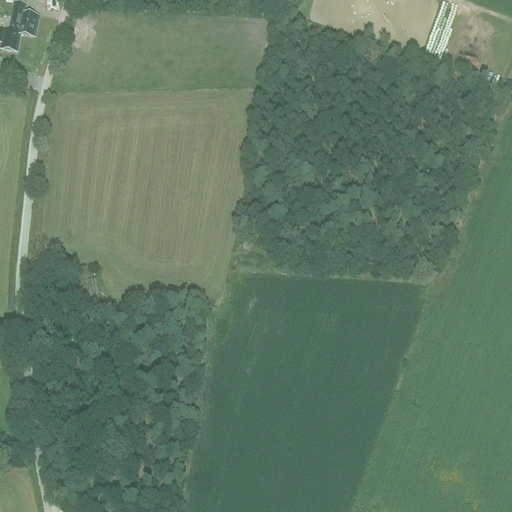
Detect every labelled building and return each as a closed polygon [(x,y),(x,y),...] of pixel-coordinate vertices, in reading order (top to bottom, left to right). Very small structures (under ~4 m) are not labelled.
[(13,19),(10,33),(18,34),(17,35),(21,35),(36,38),(40,18),(25,15),(26,6),(24,6),(25,3),(18,2),(17,5),(16,4),(13,19)] [(17,35),(18,34),(10,33),(5,32),(0,30),(0,38),(3,40),(1,50),(18,53),(21,35),(17,35)] [(422,33),(419,41),(452,53),(454,46),(422,33)] [(101,311),(95,282),(81,285),(85,314),(88,326),(98,324),(95,312),(101,311)] [(73,370),(73,353),(62,353),(63,370),(73,370)]
